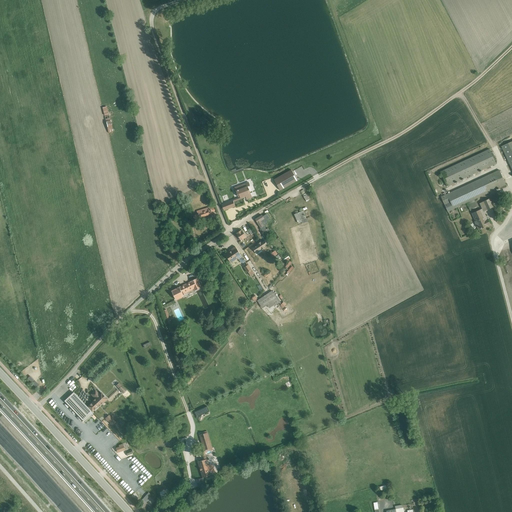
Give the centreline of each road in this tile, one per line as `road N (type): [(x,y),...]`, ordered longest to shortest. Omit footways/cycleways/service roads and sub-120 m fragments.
road 1 (track): [(511,46),(403,132),(268,206)]
road 2 (track): [(230,231),(152,24),(156,11),(187,0)]
road 3 (unclassified): [(35,409),(130,308),(199,251)]
road 4 (motorway): [(100,511),(0,403)]
road 5 (unclassified): [(129,511),(35,409)]
